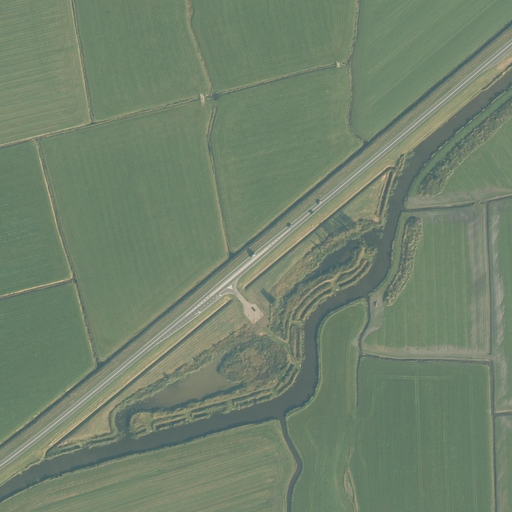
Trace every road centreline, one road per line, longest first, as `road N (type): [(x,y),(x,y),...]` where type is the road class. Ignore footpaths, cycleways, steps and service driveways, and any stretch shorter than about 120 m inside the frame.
road 1 (trunk): [(290,229),(511,43)]
road 2 (trunk): [(0,465),(185,316)]
road 3 (trunk): [(290,229),(185,316)]
